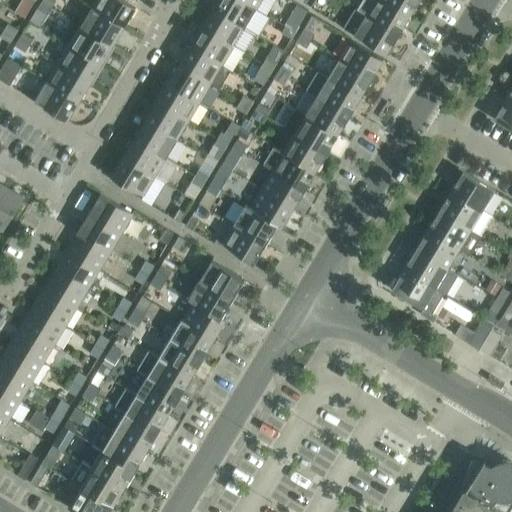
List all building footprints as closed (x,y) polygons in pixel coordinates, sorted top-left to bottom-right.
[(33,0),(22,0),(15,13),(25,18),(28,13),(34,3),(36,1),(33,0)] [(55,2),(52,0),(43,0),(42,3),(51,9),(55,2)] [(96,0),(92,8),(124,27),(136,8),(123,0),(96,0)] [(215,0),(211,7),(245,28),(256,9),(241,0),(215,0)] [(262,0),(241,0),(256,9),(262,0)] [(401,32),(400,31),(409,16),(382,0),(375,0),(366,15),(399,35),(401,32)] [(418,1),(420,2),(420,0),(382,0),(409,16),(418,1)] [(38,9),(47,15),(51,9),(42,3),(38,9)] [(124,27),(92,8),(83,3),(72,21),(81,26),(113,46),(114,45),(124,27)] [(200,26),(234,46),(245,28),(211,7),(200,26)] [(354,8),(343,28),(386,54),(396,38),(397,39),(399,35),(366,15),(354,8)] [(288,19),(285,27),(296,33),(300,26),(289,20),(288,19)] [(81,26),(72,21),(61,40),(70,45),(104,65),(116,46),(114,45),(113,46),(81,26)] [(18,29),(8,23),(3,30),(14,36),(18,29)] [(199,27),(201,28),(190,46),(223,65),(234,46),(200,26),(199,27)] [(281,33),(292,40),(296,33),(285,27),(281,33)] [(0,34),(0,37),(10,43),(14,36),(3,30),(0,34)] [(315,36),(305,30),(301,36),(311,42),(315,36)] [(34,40),(23,33),(19,40),(30,46),(34,40)] [(297,43),(307,49),(311,42),(301,36),(297,43)] [(15,46),(26,52),(30,46),(19,40),(15,46)] [(375,76),(374,75),(383,59),(351,40),(339,59),(373,80),(375,76)] [(90,84),(92,85),(104,65),(70,45),(58,63),(91,83),(90,84)] [(179,65),(211,84),(220,90),(231,70),(223,65),(190,46),(179,65)] [(263,64),(273,70),(277,63),(267,57),(263,64)] [(369,82),(370,83),(373,80),(339,59),(328,78),(360,97),(369,82)] [(0,71),(0,79),(10,86),(21,69),(7,60),(0,71)] [(91,83),(58,63),(47,82),(79,101),(90,84),(91,83)] [(273,70),(263,64),(255,77),(266,83),(273,70)] [(168,82),(166,81),(166,82),(200,103),(211,84),(179,65),(168,82)] [(293,73),(282,66),(278,73),(289,79),(293,73)] [(352,113),(351,112),(360,97),(328,78),(318,72),(307,90),(317,96),(350,117),(352,113)] [(274,80),(285,86),(289,79),(278,73),(274,80)] [(47,82),(35,101),(68,121),(79,101),(47,82)] [(155,101),(189,121),(200,103),(166,82),(155,101)] [(254,101),(244,95),(240,102),(250,108),(254,101)] [(347,119),(348,120),(350,117),(317,96),(306,115),(338,134),(347,119)] [(511,130),(511,102),(505,99),(501,105),(503,106),(495,120),(511,130)] [(143,119),(178,140),(189,121),(155,101),(143,119)] [(236,108),(246,115),(250,108),(240,102),(236,108)] [(270,110),(260,103),(256,110),(266,116),(270,110)] [(251,117),(262,123),(266,116),(256,110),(251,117)] [(330,150),(329,149),(338,134),(306,115),(297,110),(286,128),(295,133),(328,154),(330,150)] [(143,120),(145,121),(134,139),(166,158),(178,140),(143,119),(143,120)] [(242,127),(238,135),(247,140),(251,132),(242,127)] [(232,138),(222,132),(217,139),(228,145),(232,138)] [(325,156),(326,157),(328,154),(295,133),(283,152),(316,171),(325,156)] [(123,157),(155,177),(166,158),(134,139),(123,157)] [(213,145),(224,152),(228,145),(217,139),(213,145)] [(248,147),(237,140),(234,147),(244,153),(248,147)] [(230,154),(240,160),(244,153),(234,147),(230,154)] [(308,187),(307,186),(316,171),(283,152),(275,147),(264,165),(272,170),(305,191),(308,187)] [(111,177),(143,196),(155,177),(123,157),(111,177)] [(209,175),(199,169),(195,176),(205,182),(209,175)] [(302,193),(303,194),(305,191),(272,170),(261,189),(293,208),(302,193)] [(455,184),(454,183),(450,191),(483,211),(495,191),(464,171),(455,184)] [(191,182),(201,189),(205,182),(195,176),(191,182)] [(225,184),(215,178),(211,184),(221,191),(225,184)] [(207,191),(217,197),(221,191),(211,184),(207,191)] [(0,228),(4,231),(24,198),(4,186),(0,193),(0,228)] [(277,225),(281,228),(293,208),(261,189),(250,207),(250,208),(278,225),(277,225)] [(446,197),(447,198),(439,211),(481,236),(493,216),(483,211),(450,191),(446,197)] [(134,214),(101,194),(89,213),(122,233),(134,214)] [(246,205),(243,209),(235,204),(227,217),(235,223),(234,224),(266,244),(277,225),(278,225),(250,208),(250,207),(246,205)] [(174,219),(180,223),(186,213),(180,209),(174,219)] [(432,223),(431,222),(426,229),(460,250),(469,255),(481,236),(439,211),(432,223)] [(78,232),(111,252),(122,233),(89,213),(78,232)] [(198,220),(192,216),(186,226),(192,230),(198,220)] [(223,244),(254,263),(266,244),(234,224),(223,244)] [(174,233),(166,229),(160,239),(168,243),(174,233)] [(422,237),(423,237),(416,250),(448,269),(460,250),(426,229),(422,237)] [(67,250),(100,270),(111,252),(78,232),(67,250)] [(186,240),(179,236),(173,246),(180,250),(186,240)] [(56,269),(88,289),(100,270),(67,250),(56,269)] [(458,275),(448,269),(416,250),(408,262),(407,262),(403,268),(446,295),(458,275)] [(244,280),(212,260),(200,280),(233,299),(244,280)] [(154,267),(145,261),(140,270),(149,275),(154,267)] [(172,272),(162,265),(154,277),(165,284),(172,272)] [(424,309),(421,314),(433,322),(436,316),(433,315),(446,295),(403,268),(398,275),(400,276),(392,290),(424,309)] [(44,287),(77,307),(88,289),(56,269),(44,287)] [(134,279),(143,284),(149,275),(140,270),(134,279)] [(150,285),(160,292),(165,284),(154,277),(150,285)] [(491,279),(483,291),(494,298),(502,286),(491,279)] [(189,299),(193,302),(193,301),(221,318),(222,317),(233,299),(200,280),(189,299)] [(33,306),(66,326),(77,307),(44,287),(33,306)] [(510,293),(503,288),(496,299),(504,304),(510,293)] [(132,303),(123,297),(118,307),(127,312),(132,303)] [(490,310),(497,314),(504,304),(496,299),(490,310)] [(226,319),(222,317),(221,318),(193,301),(193,302),(182,319),(214,339),(226,319)] [(22,325),(55,345),(66,326),(33,306),(22,325)] [(502,317),(510,322),(511,318),(511,308),(509,306),(502,317)] [(112,316),(121,321),(127,312),(118,307),(112,316)] [(146,314),(136,308),(132,314),(142,320),(146,314)] [(128,321),(138,327),(142,320),(132,314),(128,321)] [(206,355),(205,354),(214,339),(182,319),(171,338),(204,358),(206,355)] [(481,323),(475,333),(462,325),(456,335),(479,349),(491,329),(481,323)] [(122,326),(118,331),(129,338),(135,329),(126,324),(124,327),(122,326)] [(11,343),(43,363),(55,345),(22,325),(11,343)] [(491,329),(479,349),(489,356),(491,353),(501,359),(507,349),(497,343),(502,335),(491,329)] [(110,340),(101,334),(95,344),(104,349),(110,340)] [(201,361),(202,362),(204,358),(171,338),(159,357),(192,376),(201,361)] [(0,360),(0,362),(32,382),(43,363),(11,343),(0,360)] [(89,353),(99,358),(104,349),(95,344),(89,353)] [(123,352),(113,346),(109,352),(119,358),(123,352)] [(183,393),(182,392),(192,376),(159,357),(149,351),(138,370),(148,376),(181,396),(183,393)] [(105,359),(115,364),(119,358),(109,352),(105,359)] [(0,387),(21,400),(32,382),(0,362),(0,387)] [(87,377),(78,371),(73,381),(82,386),(87,377)] [(178,399),(179,399),(181,396),(148,376),(137,394),(169,414),(178,399)] [(67,390),(76,396),(82,386),(73,381),(67,390)] [(101,389),(91,383),(87,389),(97,396),(101,389)] [(0,412),(10,419),(21,400),(0,387),(0,412)] [(161,429),(160,429),(169,414),(137,394),(127,388),(115,407),(126,413),(159,433),(161,429)] [(83,396),(93,402),(97,396),(87,389),(83,396)] [(76,407),(70,417),(81,424),(87,414),(76,407)] [(65,414),(55,408),(50,417),(59,423),(65,414)] [(0,435),(10,419),(0,412),(0,435)] [(156,436),(157,436),(159,433),(126,413),(114,431),(147,451),(156,436)] [(44,427),(54,433),(59,423),(50,417),(44,427)] [(79,426),(68,420),(64,426),(75,433),(79,426)] [(52,446),(60,451),(68,438),(71,439),(75,433),(64,426),(52,446)] [(139,467),(138,466),(147,451),(114,431),(103,450),(136,470),(139,467)] [(60,451),(52,446),(42,463),(49,467),(50,468),(60,451)] [(133,473),(134,473),(136,470),(103,450),(92,468),(124,488),(133,473)] [(38,458),(31,454),(18,475),(25,480),(38,458)] [(508,511),(511,506),(511,461),(507,461),(502,461),(497,462),(492,464),(485,462),(486,459),(485,459),(484,461),(472,457),(458,491),(464,494),(453,511),(508,511)] [(124,488),(92,468),(82,462),(71,481),(81,487),(113,506),(124,488)] [(30,483),(37,487),(49,467),(42,463),(30,483)] [(69,506),(78,511),(109,511),(113,506),(81,487),(69,506)]
